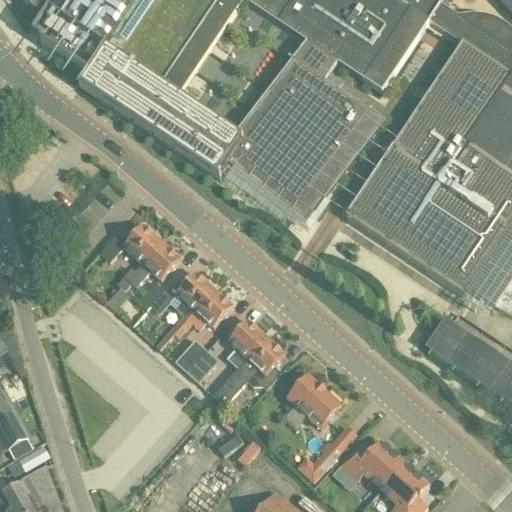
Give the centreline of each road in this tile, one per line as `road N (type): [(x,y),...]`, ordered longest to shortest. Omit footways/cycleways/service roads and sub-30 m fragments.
road 1 (tertiary): [(511,505),(206,230),(13,76)]
road 2 (unclassified): [(85,511),(0,209)]
